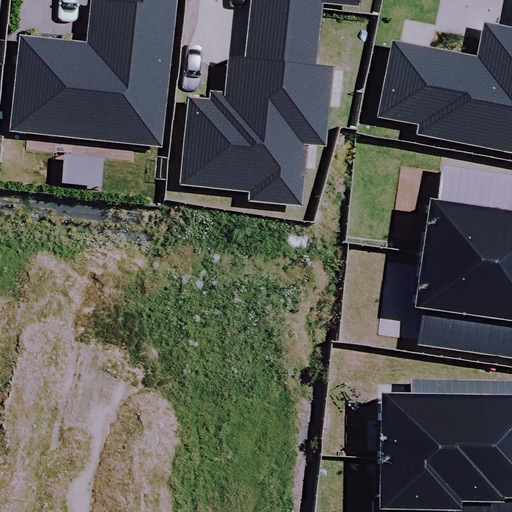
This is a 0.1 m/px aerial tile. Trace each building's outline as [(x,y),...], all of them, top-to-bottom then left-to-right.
[(153,145),(167,0),(101,0),(101,1),(93,0),(86,0),(82,43),(16,36),(6,130),(153,145)] [(356,5),(356,0),(245,0),(240,58),(223,57),(218,102),(185,99),(176,183),(245,190),(244,200),(293,205),(300,142),(315,143),(323,68),(309,66),(315,0),(356,5)] [(387,42),(373,116),(412,123),(410,134),(511,153),(511,16),(510,28),(479,22),(472,58),(387,42)] [(511,176),(433,166),(429,200),(416,199),(409,254),(511,267),(511,176)] [(511,267),(409,254),(402,307),(414,308),(409,344),(511,357),(511,267)] [(511,395),(369,392),(367,458),(511,461),(511,395)] [(511,511),(511,461),(367,458),(365,511),(511,511)]
